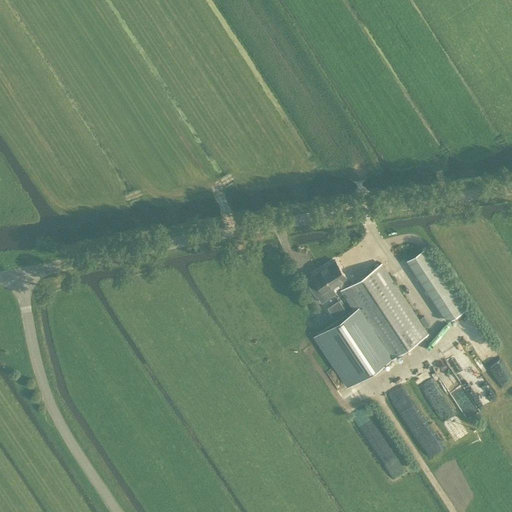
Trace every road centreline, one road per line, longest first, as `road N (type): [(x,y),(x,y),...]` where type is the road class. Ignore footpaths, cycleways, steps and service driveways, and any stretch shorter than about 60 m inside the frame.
road 1 (unclassified): [(17,273),(511,189)]
road 2 (unclassified): [(117,511),(44,392),(17,273)]
road 3 (track): [(452,511),(374,388)]
